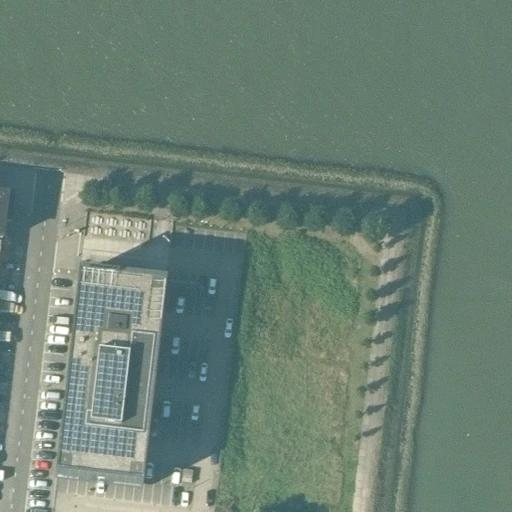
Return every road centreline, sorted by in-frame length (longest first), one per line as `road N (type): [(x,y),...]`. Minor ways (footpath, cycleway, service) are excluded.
road 1 (unclassified): [(6,511),(43,185)]
road 2 (unknown): [(182,262),(206,270),(222,305),(195,511)]
road 3 (unknown): [(8,492),(191,511)]
